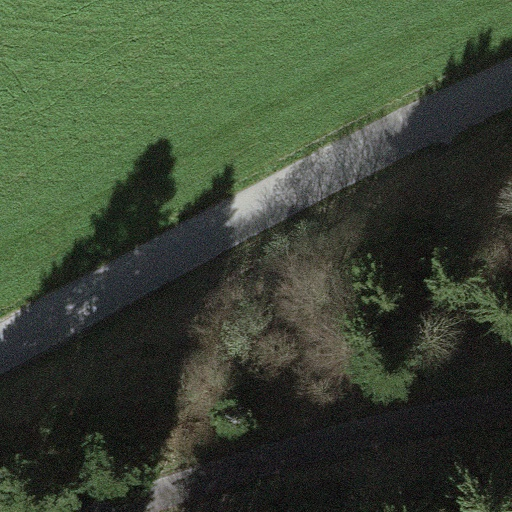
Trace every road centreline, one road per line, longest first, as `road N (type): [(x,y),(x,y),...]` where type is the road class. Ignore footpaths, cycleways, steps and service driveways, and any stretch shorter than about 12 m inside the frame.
road 1 (unclassified): [(0,347),(511,85)]
road 2 (unclassified): [(118,511),(278,451),(511,392)]
